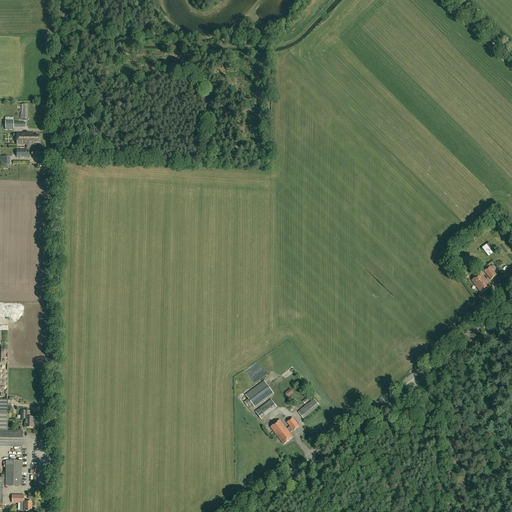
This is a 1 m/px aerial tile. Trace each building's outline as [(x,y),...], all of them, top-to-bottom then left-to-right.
[(5,130),(14,129),(14,117),(9,117),(5,117),(5,130)] [(17,145),(27,145),(29,145),(29,142),(40,142),(40,136),(32,136),(32,133),(14,134),(14,136),(17,136),(17,145)] [(29,157),(29,151),(29,150),(28,150),(28,145),(26,145),(26,149),(19,149),(17,149),(17,157),(29,157)] [(10,165),(10,157),(0,157),(0,165),(10,165)] [(481,247),(483,249),(488,256),(493,253),(486,244),(481,247)] [(491,280),(497,275),(490,267),(484,271),(491,280)] [(472,281),(481,293),(491,286),(481,274),(472,281)] [(249,399),(245,402),(248,407),(252,404),(255,407),(274,394),(265,381),(246,395),(249,399)] [(285,393),(288,397),(294,393),(291,389),(285,393)] [(0,445),(22,446),(22,431),(7,431),(8,400),(0,399),(0,445)] [(298,412),(303,419),(320,406),(314,399),(298,412)] [(290,411),(295,415),(299,410),(294,406),(290,411)] [(255,412),(261,420),(266,416),(259,408),(255,412)] [(21,419),(25,419),(25,427),(34,427),(34,417),(30,417),(30,411),(21,411),(21,419)] [(287,429),(280,420),(271,427),(284,445),(293,437),(290,433),(293,430),(293,431),(299,427),(293,418),(287,422),(290,427),(287,429)] [(0,502),(3,503),(3,485),(22,486),(23,461),(7,460),(6,469),(0,468),(0,471),(6,472),(6,475),(2,475),(2,478),(0,477),(0,502)] [(24,495),(12,495),(12,503),(24,503),(24,511),(32,511),(32,502),(24,502),(24,495)]
